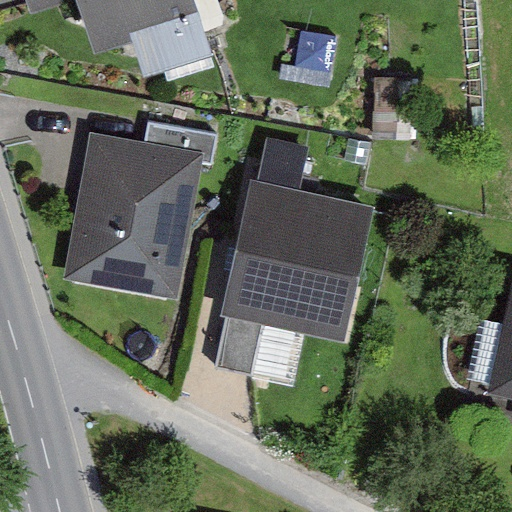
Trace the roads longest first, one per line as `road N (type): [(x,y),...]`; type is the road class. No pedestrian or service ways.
road 1 (residential): [(357,511),(101,374),(36,372)]
road 2 (secondary): [(72,511),(36,372)]
road 3 (secondary): [(36,372),(0,251)]
